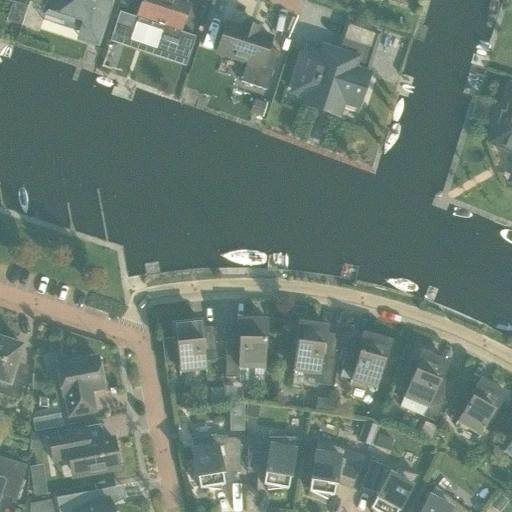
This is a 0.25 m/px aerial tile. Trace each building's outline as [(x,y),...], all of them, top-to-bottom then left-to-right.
[(49,0),(48,5),(70,12),(67,20),(81,24),(79,32),(76,39),(95,46),(98,38),(110,0),(49,0)] [(173,0),(141,0),(136,17),(164,26),(156,51),(187,61),(195,37),(181,32),(189,5),(173,0)] [(137,17),(120,12),(112,36),(129,41),(137,17)] [(266,90),(279,52),(267,48),(271,37),(256,32),(258,28),(243,23),(242,28),(227,23),(217,53),(247,62),(240,81),(266,90)] [(348,24),(343,39),(375,50),(380,35),(348,24)] [(336,60),(307,51),(295,91),(310,96),(308,101),(338,111),(341,100),(358,105),(368,76),(363,74),(367,63),(338,54),(336,60)] [(511,92),(498,139),(511,144),(511,92)] [(267,103),(254,99),(250,114),(263,117),(267,103)] [(264,371),(265,319),(238,319),(238,325),(226,325),(225,377),(238,377),(238,370),(264,371)] [(201,327),(200,320),(173,323),(175,339),(162,341),(165,368),(178,366),(179,375),(206,372),(205,360),(217,359),(213,326),(201,327)] [(326,326),(299,322),(292,373),(318,377),(317,383),(330,385),(338,334),(325,332),(326,326)] [(390,341),(363,333),(361,340),(350,337),(341,369),(352,372),(349,383),(375,391),(390,341)] [(0,393),(18,399),(29,366),(16,362),(22,344),(0,336),(0,393)] [(447,362),(422,352),(402,400),(426,410),(423,416),(436,421),(456,373),(444,369),(447,362)] [(91,358),(88,356),(81,357),(79,361),(56,365),(62,394),(64,394),(68,416),(95,411),(91,389),(103,387),(98,357),(91,358)] [(477,385),(467,379),(450,408),(460,414),(455,424),(478,438),(504,393),(481,379),(477,385)] [(223,402),(222,387),(211,388),(211,403),(223,402)] [(63,428),(61,413),(33,418),(36,433),(63,428)] [(377,427),(365,422),(358,442),(370,446),(377,427)] [(78,444),(75,429),(47,434),(53,461),(70,458),(74,460),(77,475),(119,467),(113,438),(78,444)] [(240,437),(214,437),(191,441),(192,449),(199,488),(202,488),(219,489),(220,485),(223,484),(221,468),(239,468),(240,437)] [(296,437),(247,437),(247,468),(265,468),(262,484),(266,485),(267,489),(283,488),(287,488),(296,437)] [(511,438),(501,453),(511,460),(511,438)] [(363,456),(317,440),(308,491),(312,492),(327,499),(329,495),(333,495),(335,479),(353,485),(363,456)] [(0,497),(13,502),(25,465),(0,457),(0,497)] [(395,511),(417,475),(370,459),(360,488),(377,494),(370,508),(373,510),(372,511),(395,511)] [(468,511),(435,485),(420,511),(468,511)] [(114,511),(107,498),(103,500),(98,489),(56,497),(58,511),(114,511)] [(499,511),(509,501),(500,493),(490,504),(499,511)]
